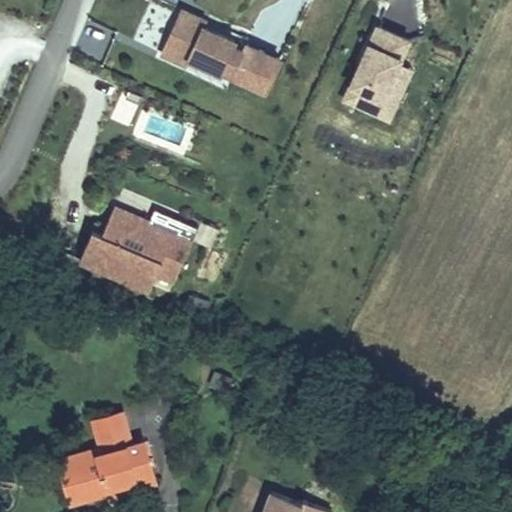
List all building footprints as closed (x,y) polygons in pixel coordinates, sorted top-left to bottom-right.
[(401,59),(411,33),(370,18),(339,99),(390,119),(412,63),(401,59)] [(238,50),(175,20),(167,36),(190,48),(196,37),(226,51),(223,55),(233,60),(235,55),(238,50)] [(167,36),(153,63),(177,75),(180,69),(211,83),(213,79),(222,83),(220,88),(255,104),(270,72),(235,55),(233,60),(223,55),(226,51),(196,37),(190,48),(167,36)] [(81,239),(67,270),(137,300),(144,283),(161,291),(186,237),(166,228),(157,230),(140,223),(137,229),(103,214),(90,243),(81,239)] [(157,230),(166,228),(143,217),(140,223),(157,230)] [(97,457),(50,469),(61,511),(76,511),(102,505),(100,497),(134,488),(138,502),(157,496),(144,450),(129,454),(120,419),(89,427),(97,457)] [(103,511),(138,502),(134,488),(100,497),(102,505),(103,511)] [(324,511),(302,502),(298,510),(268,497),(261,511),(324,511)]
